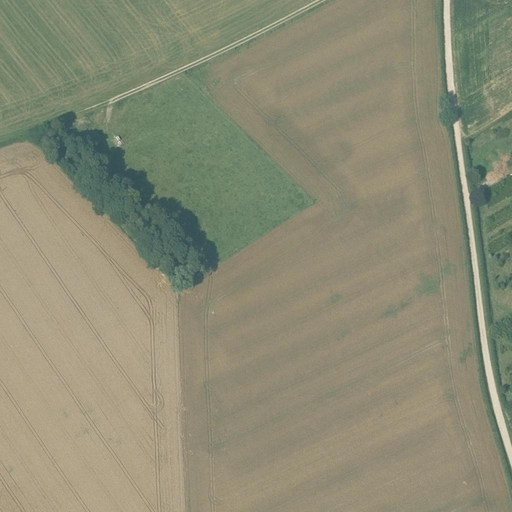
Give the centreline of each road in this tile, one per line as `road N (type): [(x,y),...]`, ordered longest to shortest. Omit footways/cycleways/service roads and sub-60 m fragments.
road 1 (track): [(511,465),(487,372),(445,0)]
road 2 (track): [(320,0),(189,66),(0,143)]
